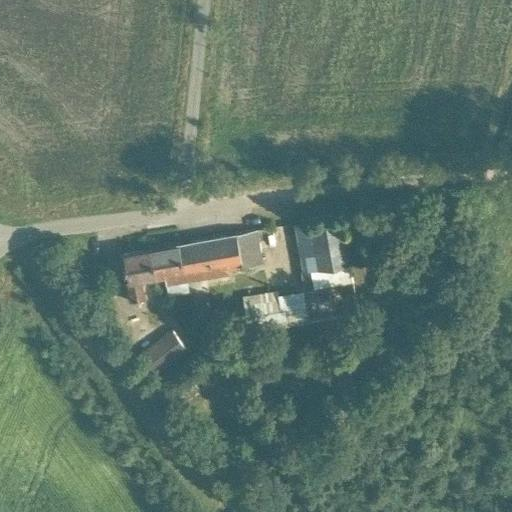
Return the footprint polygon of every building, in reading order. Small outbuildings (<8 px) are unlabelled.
[(294,222),(304,286),(242,296),(248,331),(358,313),(341,214),(294,222)] [(256,228),(151,247),(157,275),(166,274),(168,285),(230,275),(229,270),(263,265),(256,228)] [(141,278),(157,275),(151,247),(150,247),(150,248),(121,253),(131,301),(144,298),(141,278)] [(173,329),(141,352),(155,371),(186,348),(173,329)] [(250,335),(226,357),(249,382),(273,359),(250,335)] [(227,365),(218,373),(240,396),(248,389),(227,365)] [(195,372),(169,391),(183,410),(209,391),(195,372)]
